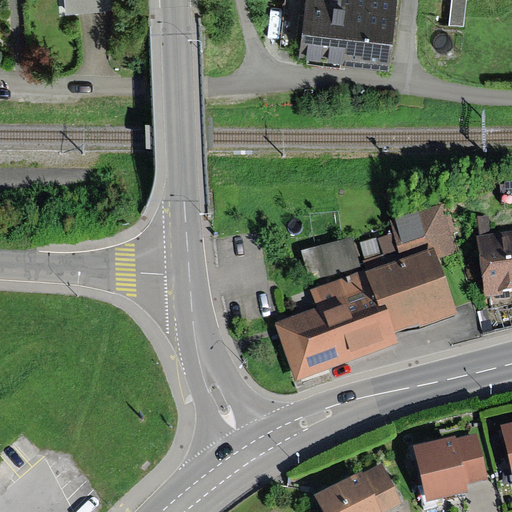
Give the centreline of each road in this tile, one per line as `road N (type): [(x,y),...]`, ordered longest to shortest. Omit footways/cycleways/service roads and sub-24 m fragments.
road 1 (residential): [(400,84),(170,88),(0,79)]
road 2 (primary): [(250,453),(362,400),(511,362)]
road 3 (tertiary): [(189,271),(175,0)]
road 4 (tertiary): [(250,453),(201,361),(189,271)]
road 5 (residential): [(189,271),(0,265)]
